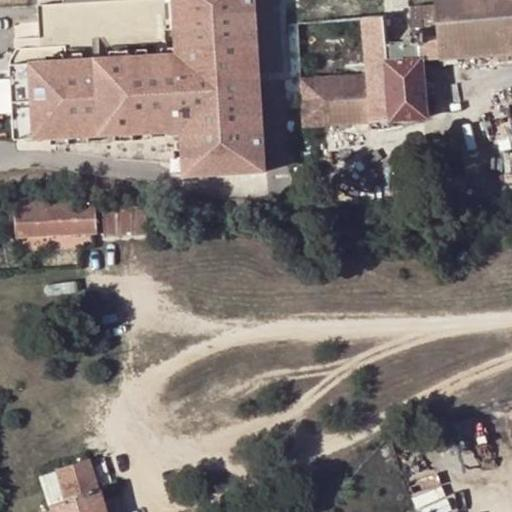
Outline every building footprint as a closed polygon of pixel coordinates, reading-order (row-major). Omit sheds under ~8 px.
[(169,0),(170,9),(33,19),(36,62),(8,64),(9,76),(15,155),(181,142),(185,187),(264,181),(250,0),(169,0)] [(384,61),(365,63),(366,75),(341,77),(309,80),(314,128),(347,125),(427,117),(423,61),(463,57),(458,5),(504,1),(503,0),(434,0),(435,4),(408,7),(411,34),(407,34),(403,38),(403,43),(387,45),(385,17),(370,18),(371,33),(381,33),(384,61)] [(463,57),(511,52),(511,0),(503,0),(504,1),(458,5),(463,57)] [(370,18),(361,19),(365,63),(384,61),(381,33),(371,33),(370,18)] [(0,77),(0,112),(11,112),(9,77),(0,77)] [(300,81),(304,129),(314,128),(309,80),(300,81)] [(12,213),(14,239),(97,231),(93,200),(72,202),(71,207),(52,209),(50,201),(28,203),(29,212),(12,213)] [(147,232),(145,204),(103,207),(105,236),(147,232)] [(50,511),(102,511),(88,462),(40,477),(50,511)]
